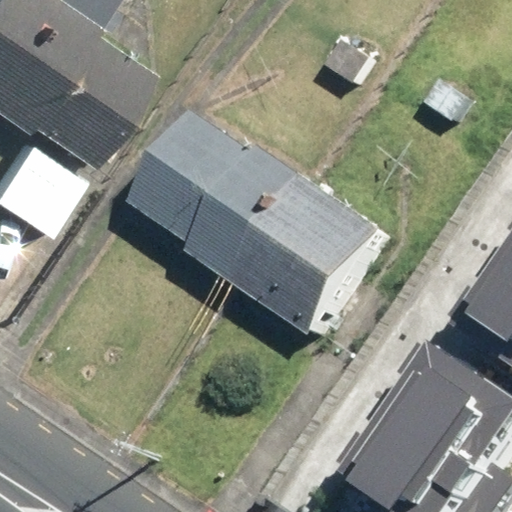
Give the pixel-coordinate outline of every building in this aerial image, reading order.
[(0,0),(0,129),(20,143),(0,172),(0,214),(40,242),(86,177),(76,170),(140,78),(32,3),(34,0),(0,0)] [(485,101),(449,76),(423,115),(459,139),(485,101)] [(310,355),(391,240),(266,152),(257,164),(200,124),(136,215),(193,255),(185,267),(310,355)] [(511,235),(451,320),(511,364),(511,235)] [(511,426),(511,407),(426,345),(326,480),(352,499),(343,511),(496,511),(511,491),(511,472),(490,456),(511,426)]
